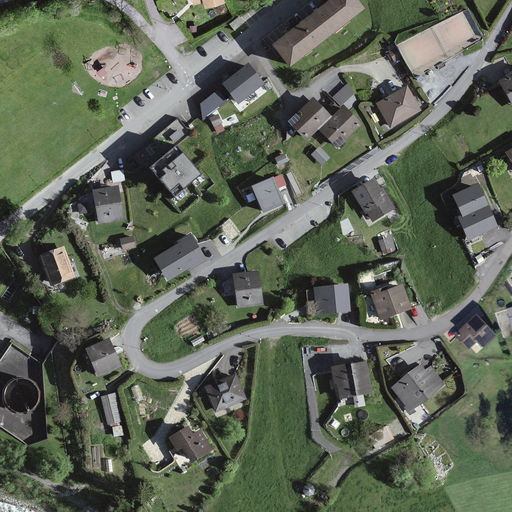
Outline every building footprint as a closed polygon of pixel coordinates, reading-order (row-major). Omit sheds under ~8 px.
[(364,11),(355,0),(334,0),(274,46),(290,67),(364,11)] [(261,84),(248,66),(222,83),(235,102),(261,84)] [(511,74),(498,82),(511,107),(511,74)] [(334,93),(341,104),(346,101),(349,106),(359,100),(349,83),(334,93)] [(220,88),(198,104),(206,116),(228,100),(220,88)] [(417,111),(405,88),(376,103),(388,126),(417,111)] [(329,116),(313,98),(289,120),(306,138),(329,116)] [(360,122),(344,106),(320,129),(336,146),(360,122)] [(146,171),(149,168),(177,145),(191,133),(178,118),(133,155),(146,171)] [(177,145),(149,168),(178,203),(189,194),(185,189),(191,183),(195,188),(205,180),(177,145)] [(327,156),(319,146),(310,153),(319,163),(327,156)] [(285,153),(275,158),(279,166),(288,161),(285,153)] [(124,170),(111,171),(113,183),(125,181),(124,170)] [(282,174),(251,187),(262,214),(285,204),(280,191),(288,188),(282,174)] [(392,208),(375,178),(353,191),(364,211),(367,209),(372,219),(392,208)] [(479,183),(452,195),(461,214),(456,216),(467,240),(499,226),(479,183)] [(117,186),(93,191),(99,223),(123,218),(117,186)] [(88,202),(78,204),(79,213),(89,212),(88,202)] [(153,258),(167,282),(188,269),(189,270),(207,260),(191,233),(180,239),(181,241),(153,258)] [(134,236),(120,238),(122,250),(136,248),(134,236)] [(387,238),(379,241),(382,251),(391,248),(387,238)] [(72,278),(62,249),(39,256),(49,285),(72,278)] [(261,302),(257,270),(233,273),(236,305),(261,302)] [(410,306),(399,279),(371,290),(382,317),(410,306)] [(349,309),(346,283),(313,287),(316,313),(349,309)] [(511,308),(496,313),(504,338),(509,337),(510,340),(511,339),(511,308)] [(495,336),(478,314),(456,332),(467,347),(476,340),(482,347),(495,336)] [(122,368),(110,341),(88,351),(99,378),(122,368)] [(42,437),(34,362),(10,344),(0,357),(0,423),(27,443),(42,437)] [(370,390),(366,361),(334,366),(338,395),(370,390)] [(424,369),(420,364),(392,386),(410,409),(442,382),(429,365),(424,369)] [(244,397),(234,373),(205,385),(215,409),(244,397)] [(121,422),(115,395),(100,398),(101,403),(96,404),(98,412),(104,410),(107,425),(121,422)] [(358,405),(365,404),(364,395),(356,396),(358,405)] [(193,433),(189,426),(171,437),(178,449),(183,445),(191,459),(211,448),(200,429),(193,433)]
